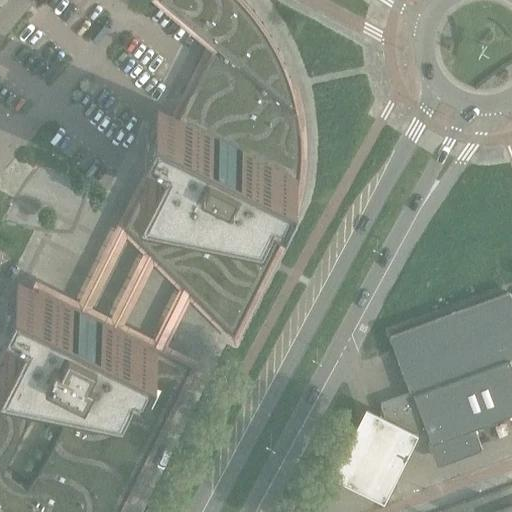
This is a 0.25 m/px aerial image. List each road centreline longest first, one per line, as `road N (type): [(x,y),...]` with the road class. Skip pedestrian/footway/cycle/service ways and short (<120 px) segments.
road 1 (secondary): [(435,83),(212,511)]
road 2 (secondary): [(249,511),(469,106)]
